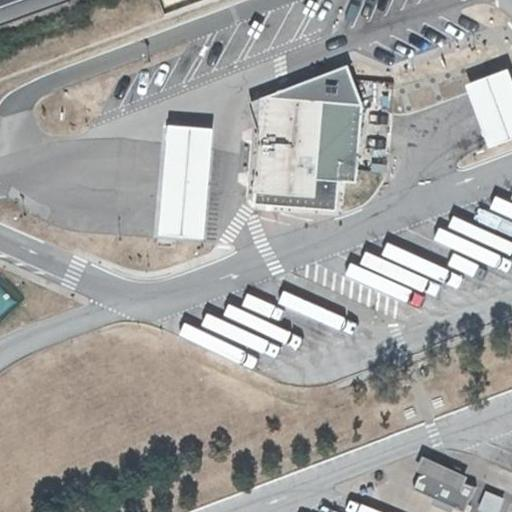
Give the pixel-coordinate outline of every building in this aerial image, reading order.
[(353,66),(265,101),(259,206),(341,211),(342,181),(360,183),(368,109),(353,66)] [(497,148),(511,142),(511,71),(511,72),(473,86),(485,117),(497,148)] [(170,183),(165,236),(210,239),(214,186),(219,129),(175,127),(170,183)] [(423,458),(411,487),(464,508),(473,484),(463,480),(465,475),(423,458)] [(500,511),(505,495),(481,489),(474,511),(500,511)]
